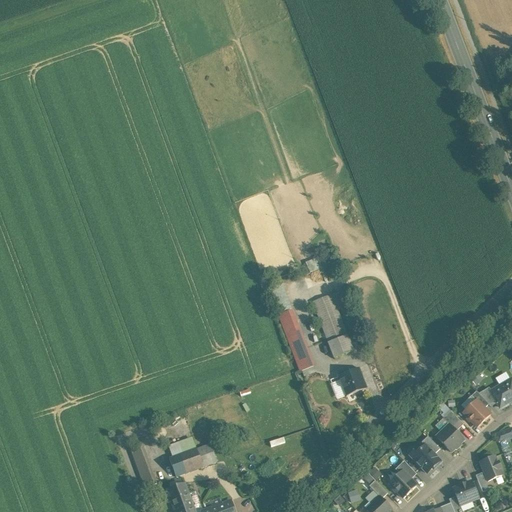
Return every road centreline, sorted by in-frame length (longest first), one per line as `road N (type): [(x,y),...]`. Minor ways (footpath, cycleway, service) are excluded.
road 1 (unclassified): [(277,511),(511,288)]
road 2 (primary): [(439,0),(511,190)]
road 3 (residential): [(511,419),(406,511)]
